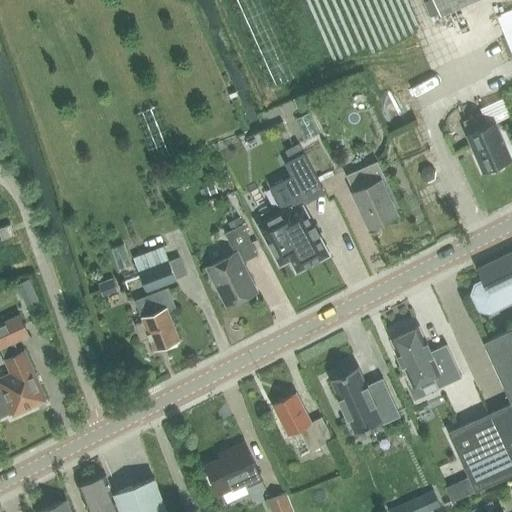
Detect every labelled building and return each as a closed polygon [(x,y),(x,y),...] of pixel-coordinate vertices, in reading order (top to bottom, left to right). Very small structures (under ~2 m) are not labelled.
[(435,0),(441,13),(470,0),(435,0)] [(511,9),(497,16),(511,48),(511,9)] [(422,44),(373,66),(380,81),(429,59),(422,44)] [(290,108),(313,101),(307,82),(284,89),(290,108)] [(310,113),(296,119),(306,141),(319,135),(310,113)] [(483,170),(488,168),(489,169),(492,170),(501,167),(502,164),(501,162),(511,158),(495,122),(488,125),(482,113),(464,121),(470,133),(467,134),(483,170)] [(299,143),(285,150),(290,159),(303,152),(299,143)] [(283,210),(258,224),(280,265),(291,259),(296,269),(295,270),(296,272),(330,254),(329,252),(328,252),(318,234),(320,233),(320,232),(319,233),(315,225),(316,224),(315,223),(313,224),(302,204),(301,205),(295,194),(299,192),(300,193),(319,183),(320,182),(304,152),(303,152),(290,159),(284,162),(292,177),(288,180),(286,177),(285,177),(285,178),(270,186),(283,210)] [(354,192),(369,227),(397,214),(381,180),(385,178),(377,161),(348,174),(355,191),(354,192)] [(239,218),(229,223),(232,230),(242,224),(239,218)] [(236,253),(207,267),(227,306),(257,291),(241,261),(257,253),(242,224),(232,230),(225,233),(236,253)] [(14,235),(10,225),(0,228),(0,234),(2,239),(14,235)] [(123,244),(111,248),(119,271),(130,267),(123,244)] [(163,246),(133,257),(139,272),(169,260),(163,246)] [(473,294),(480,308),(489,311),(511,300),(511,251),(477,269),(483,282),(476,285),(473,294)] [(139,272),(146,291),(176,279),(169,260),(139,272)] [(168,288),(136,301),(144,321),(136,324),(142,339),(150,336),(154,348),(165,344),(166,347),(177,342),(176,340),(179,339),(167,309),(175,306),(168,288)] [(33,290),(22,296),(27,307),(39,301),(33,290)] [(0,417),(11,413),(12,414),(12,416),(48,400),(47,399),(24,350),(19,353),(14,342),(29,335),(19,315),(0,323),(0,347),(0,348),(5,359),(4,359),(11,373),(0,377),(0,417)] [(419,325),(390,339),(397,355),(397,356),(398,356),(402,364),(401,365),(402,366),(412,386),(418,383),(433,376),(435,381),(438,388),(462,377),(446,344),(431,351),(427,343),(428,343),(427,342),(419,325)] [(511,402),(511,327),(484,341),(511,402)] [(331,378),(329,379),(338,398),(337,398),(338,399),(339,399),(347,417),(346,417),(347,419),(348,419),(349,423),(355,434),(356,433),(355,431),(366,426),(367,427),(371,425),(371,424),(381,419),(383,423),(384,423),(383,421),(398,414),(399,416),(400,416),(387,387),(372,394),(368,386),(368,384),(367,384),(358,365),(357,366),(358,368),(347,373),(346,372),(331,379),(331,378)] [(296,393),(273,405),(288,435),(299,430),(310,451),(332,440),(321,417),(311,422),(296,393)] [(490,412),(511,461),(511,402),(490,412)] [(511,461),(490,412),(448,431),(469,478),(475,491),(511,474),(511,461)] [(232,453),(206,465),(219,494),(247,481),(249,486),(262,480),(245,442),(230,448),(232,453)] [(121,511),(117,499),(116,500),(113,493),(106,476),(79,487),(88,511),(109,511),(111,511),(121,511)] [(167,511),(154,477),(113,493),(116,500),(117,499),(121,511),(167,511)] [(434,491),(423,495),(430,510),(440,506),(434,491)] [(292,511),(285,493),(267,500),(271,511),(292,511)] [(70,511),(66,501),(38,511),(70,511)]
